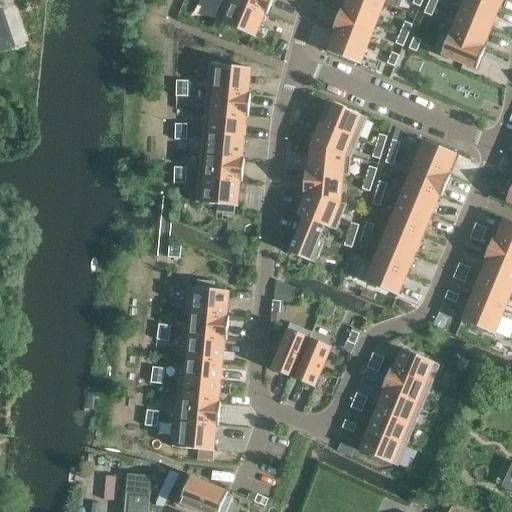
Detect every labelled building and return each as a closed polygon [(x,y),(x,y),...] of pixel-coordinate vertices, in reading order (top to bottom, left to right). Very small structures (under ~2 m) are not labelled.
[(232,0),(233,1),(266,15),(266,16),(267,16),(274,0),(232,0)] [(348,0),(344,11),(343,12),(377,25),(385,5),(372,0),(348,0)] [(464,0),(458,15),(492,29),(500,9),(478,0),(464,0)] [(478,0),(500,9),(503,0),(478,0)] [(233,1),(223,25),(256,39),(266,16),(266,15),(233,1)] [(432,17),(437,6),(429,3),(424,14),(432,17)] [(0,52),(29,42),(16,6),(0,11),(0,52)] [(335,33),(336,32),(369,45),(377,25),(343,12),(344,11),(342,10),(333,32),(335,33)] [(450,35),(483,49),(492,29),(458,15),(450,35)] [(408,37),(413,26),(405,23),(401,33),(408,37)] [(335,33),(328,53),(361,66),(369,45),(336,32),(335,33)] [(404,47),(408,37),(401,33),(396,44),(403,47),(404,47)] [(477,71),(485,50),(455,37),(450,35),(442,56),(477,71)] [(422,41),(414,38),(409,49),(417,53),(422,41)] [(395,68),(400,56),(392,53),(387,64),(395,68)] [(249,95),(252,70),(216,67),(213,93),(249,96),(249,95)] [(189,82),(177,82),(177,90),(189,90),(189,82)] [(189,90),(177,90),(177,98),(189,98),(189,90)] [(213,93),(211,114),(247,118),(247,119),(249,119),(251,95),(249,95),(249,96),(213,93)] [(354,138),(361,116),(326,102),(318,122),(354,138)] [(0,140),(13,136),(4,107),(0,108),(0,140)] [(247,119),(247,118),(211,114),(209,136),(245,139),(247,119)] [(346,157),(354,138),(318,122),(308,146),(346,157)] [(188,126),(176,125),(176,133),(188,133),(188,126)] [(188,133),(176,133),(176,141),(187,141),(188,133)] [(243,160),(245,139),(209,136),(207,157),(243,161),(243,160)] [(376,147),(384,149),(387,138),(380,136),(376,147)] [(397,155),(400,144),(393,142),(389,153),(397,155)] [(424,142),(415,163),(449,177),(449,176),(457,156),(424,142)] [(307,172),(344,177),(346,157),(308,146),(307,172)] [(372,158),(380,161),(384,149),(376,147),(372,158)] [(393,166),(397,155),(389,153),(385,164),(393,166)] [(207,157),(205,179),(241,182),(241,183),(243,183),(245,160),(243,160),(243,161),(207,157)] [(415,163),(407,183),(440,197),(440,198),(442,198),(451,177),(449,176),(449,177),(415,163)] [(366,179),(374,182),(377,170),(369,168),(366,179)] [(187,169),(175,169),(175,176),(187,177),(187,169)] [(305,171),(304,194),(341,204),(344,177),(307,172),(305,171)] [(187,177),(175,176),(174,184),(186,185),(187,177)] [(241,183),(241,182),(205,179),(202,205),(238,208),(241,183)] [(362,190),(370,193),(374,182),(366,179),(362,190)] [(384,197),(387,185),(380,183),(376,194),(384,197)] [(407,183),(399,203),(432,217),(440,198),(440,197),(407,183)] [(304,194),(296,213),(302,217),(325,226),(332,227),(341,204),(304,194)] [(380,208),(384,197),(376,194),(372,205),(380,208)] [(399,203),(390,223),(424,237),(432,217),(399,203)] [(302,217),(288,253),(310,262),(325,226),(302,217)] [(511,248),(511,224),(504,221),(495,241),(511,248)] [(390,223),(382,243),(415,257),(424,237),(390,223)] [(348,235),(356,237),(359,226),(352,224),(348,235)] [(371,238),(374,227),(366,224),(363,235),(371,238)] [(484,237),(487,230),(476,225),(473,232),(484,237)] [(481,244),(484,237),(473,232),(470,239),(481,244)] [(344,246),(352,248),(356,237),(348,235),(344,246)] [(367,249),(371,238),(363,235),(359,247),(367,249)] [(511,271),(511,248),(495,241),(493,240),(484,261),(486,262),(487,261),(511,271)] [(180,259),(182,248),(170,242),(168,258),(180,259)] [(382,243),(374,263),(407,276),(415,257),(382,243)] [(511,295),(511,294),(511,271),(487,261),(486,262),(478,281),(511,295)] [(352,277),(355,266),(348,263),(344,275),(352,277)] [(374,263),(365,283),(398,297),(407,276),(374,263)] [(467,277),(470,270),(459,265),(456,272),(467,277)] [(464,284),(467,277),(456,272),(453,279),(464,284)] [(503,315),(511,295),(478,281),(470,301),(503,315)] [(194,289),(191,315),(227,319),(227,318),(230,293),(194,289)] [(456,304),(459,297),(448,292),(445,299),(456,304)] [(495,336),(503,315),(470,301),(461,322),(495,336)] [(280,315),(281,303),(273,302),(272,314),(280,315)] [(191,315),(189,337),(225,340),(225,341),(227,341),(229,318),(227,318),(227,319),(191,315)] [(158,333),(170,335),(171,327),(159,326),(158,333)] [(293,380),(310,339),(288,330),(271,370),(293,380)] [(355,346),(360,335),(352,332),(347,343),(355,346)] [(157,341),(169,343),(170,335),(158,333),(157,341)] [(189,337),(187,358),(223,362),(225,341),(225,340),(189,337)] [(315,389),(332,348),(310,339),(293,380),(315,389)] [(401,350),(393,371),(426,385),(435,364),(401,350)] [(381,366),(384,359),(373,354),(370,362),(381,366)] [(187,358),(185,380),(221,383),(223,362),(187,358)] [(378,373),(381,366),(370,362),(367,369),(378,373)] [(152,376),(164,378),(165,370),(153,368),(152,376)] [(393,371),(384,391),(418,405),(426,385),(393,371)] [(151,384),(163,385),(164,378),(152,376),(151,384)] [(185,380),(183,401),(219,405),(219,404),(221,383),(185,380)] [(384,391),(376,411),(410,425),(410,424),(418,405),(384,391)] [(365,406),(368,399),(357,394),(354,402),(365,406)] [(183,401),(181,423),(217,426),(217,427),(219,427),(221,404),(219,404),(219,405),(183,401)] [(362,413),(365,406),(354,402),(351,409),(362,413)] [(146,419),(158,421),(159,413),(147,411),(146,419)] [(368,431),(401,445),(401,446),(403,446),(412,425),(410,424),(410,425),(376,411),(368,431)] [(145,427),(157,428),(158,421),(146,419),(145,427)] [(353,433),(357,426),(345,421),(342,429),(353,433)] [(181,423),(178,449),(214,452),(217,427),(217,426),(181,423)] [(368,431),(359,452),(393,465),(401,446),(401,445),(368,431)] [(148,511),(149,506),(152,477),(128,475),(124,511),(148,511)] [(196,511),(220,511),(228,493),(191,478),(180,505),(196,511)] [(265,507),(269,500),(258,495),(254,503),(265,507)] [(475,511),(454,503),(450,511),(475,511)]
